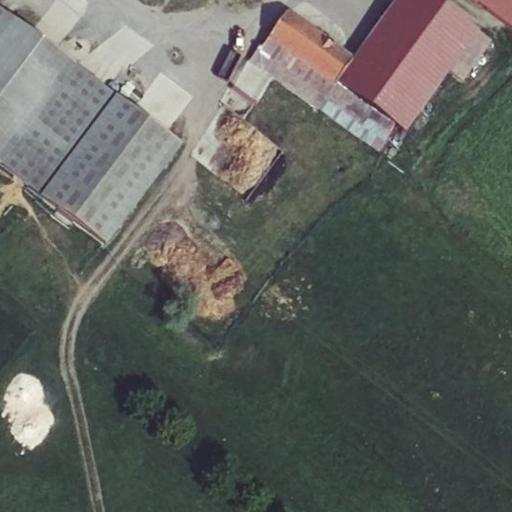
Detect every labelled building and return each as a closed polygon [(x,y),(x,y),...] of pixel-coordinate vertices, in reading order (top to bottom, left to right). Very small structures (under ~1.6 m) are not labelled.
[(511,31),(511,0),(259,0),(277,13),(286,0),(466,0),(510,34),(511,31)] [(440,69),(470,28),(433,0),(422,0),(362,79),(408,113),(440,69)] [(0,37),(12,21),(0,12),(0,37)] [(118,97),(12,21),(0,37),(0,165),(46,198),(118,97)] [(470,28),(440,69),(456,80),(485,40),(470,28)] [(408,113),(362,79),(298,31),(281,55),(383,130),(391,136),(408,113)] [(383,130),(281,55),(273,68),(374,141),(383,130)] [(365,154),(374,141),(273,68),(265,79),(365,154)] [(184,144),(118,97),(46,198),(112,245),(184,144)]
